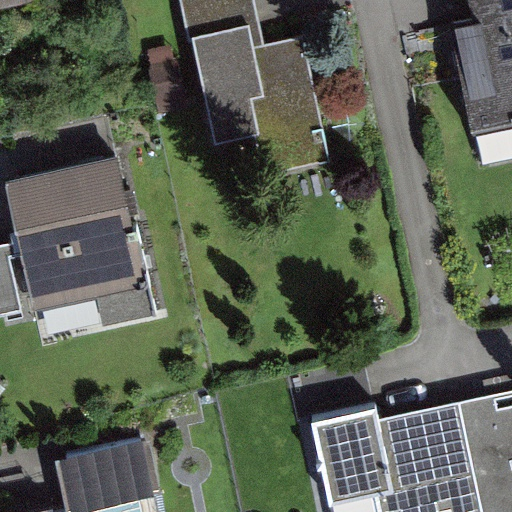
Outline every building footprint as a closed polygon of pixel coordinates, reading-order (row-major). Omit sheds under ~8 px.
[(0,0),(0,10),(33,5),(32,0),(0,0)] [(256,0),(187,0),(218,154),(327,133),(308,38),(266,46),(256,0)] [(511,0),(471,0),(476,24),(459,28),(481,137),(511,130),(511,0)] [(120,154),(13,175),(25,237),(0,242),(0,312),(146,284),(120,154)] [(384,409),(317,420),(330,502),(378,494),(381,511),(511,511),(511,398),(385,419),(384,409)] [(151,443),(65,458),(74,511),(138,511),(137,503),(161,499),(151,443)]
